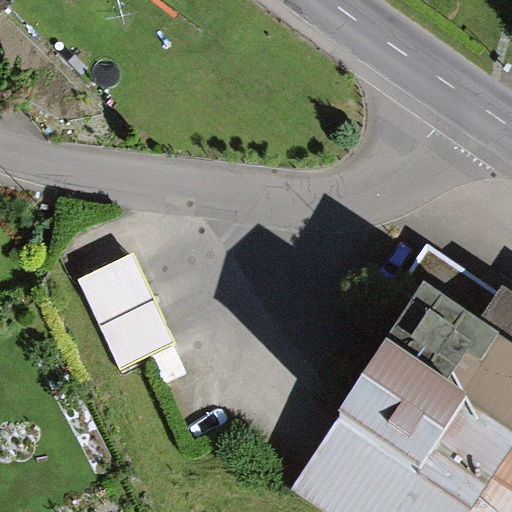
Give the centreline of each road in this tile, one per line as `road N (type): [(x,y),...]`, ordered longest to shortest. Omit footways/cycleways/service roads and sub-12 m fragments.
road 1 (residential): [(0,156),(61,172),(346,200),(388,182),(454,87)]
road 2 (tertiary): [(330,0),(454,87)]
